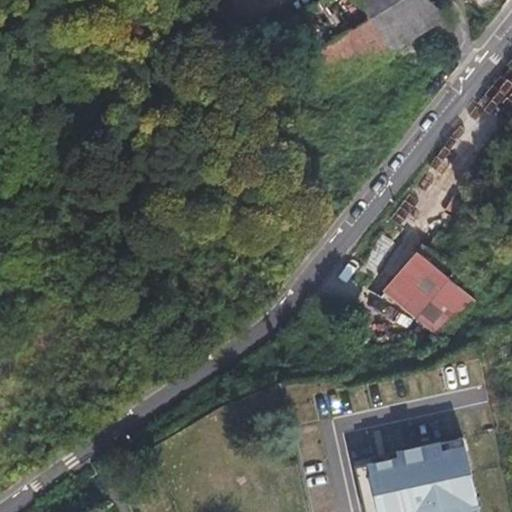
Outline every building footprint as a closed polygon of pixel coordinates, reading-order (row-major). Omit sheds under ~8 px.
[(198,0),(215,14),(225,0),(198,0)] [(388,51),(354,0),(318,0),(261,38),(269,50),(283,42),(319,97),(388,51)] [(442,16),(424,0),(354,0),(388,51),(442,16)] [(422,318),(450,274),(413,250),(385,295),(422,318)] [(483,511),(467,434),(402,448),(404,459),(359,469),(367,511),(483,511)]
